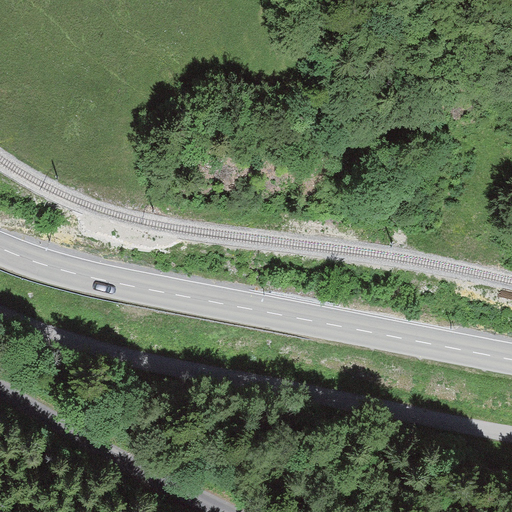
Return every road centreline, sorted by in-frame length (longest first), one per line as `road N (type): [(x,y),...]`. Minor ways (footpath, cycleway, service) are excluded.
road 1 (track): [(0,311),(112,354),(511,432)]
road 2 (secondary): [(511,360),(118,284),(0,248)]
road 3 (unclassified): [(222,511),(0,390)]
